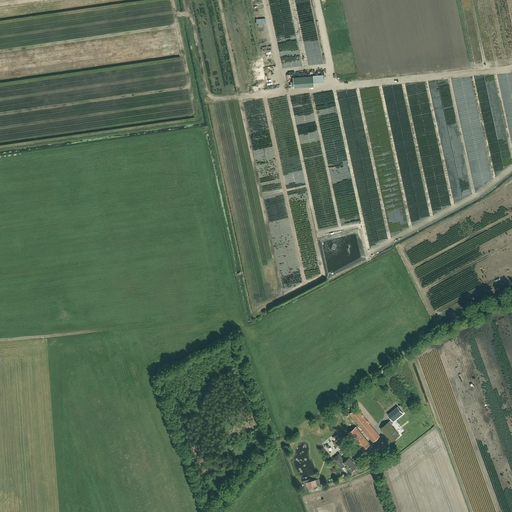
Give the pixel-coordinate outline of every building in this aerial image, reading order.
[(398,407),(388,415),(393,421),(403,413),(398,407)] [(380,436),(376,431),(356,408),(350,414),(373,442),(380,436)] [(387,428),(383,431),(392,442),(399,435),(389,422),(386,425),(385,425),(387,428)] [(370,444),(356,427),(349,433),(363,450),(370,444)] [(338,446),(341,450),(346,455),(351,451),(346,446),(339,437),(334,442),(338,446)] [(355,470),(354,469),(356,467),(352,462),(352,461),(349,458),(344,462),(338,454),(334,458),(341,468),(347,474),(349,472),(350,472),(352,471),(353,472),(355,470)] [(306,483),(307,488),(319,485),(318,479),(306,483)]
